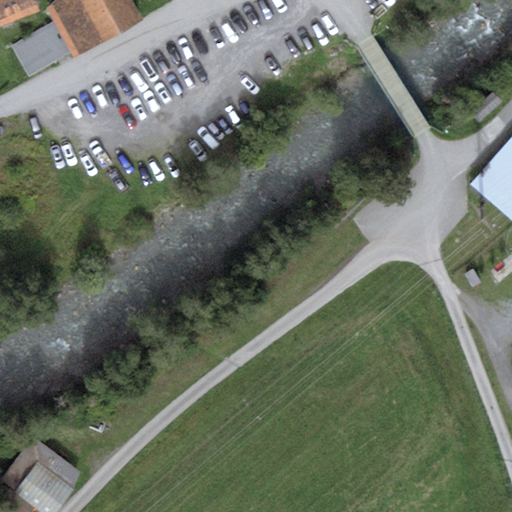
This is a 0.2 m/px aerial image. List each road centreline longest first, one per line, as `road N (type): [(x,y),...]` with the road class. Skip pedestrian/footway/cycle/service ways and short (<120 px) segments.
road 1 (track): [(413,222),(182,403),(68,511)]
road 2 (track): [(413,222),(449,294),(511,464)]
road 3 (residential): [(0,108),(209,0)]
road 4 (track): [(341,0),(444,167)]
